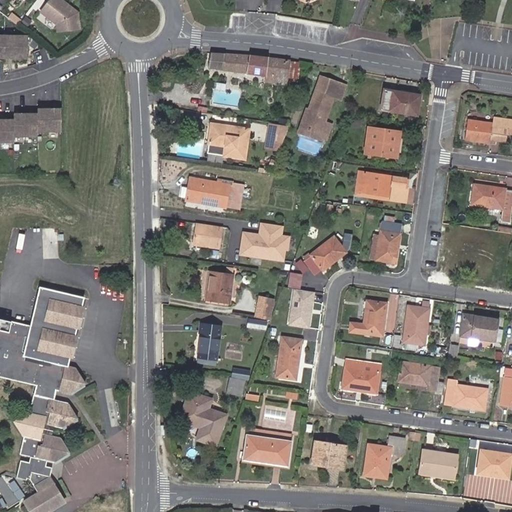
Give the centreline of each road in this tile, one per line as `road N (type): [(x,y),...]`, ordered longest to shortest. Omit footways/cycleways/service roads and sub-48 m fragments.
road 1 (residential): [(137,49),(145,492)]
road 2 (residential): [(464,511),(145,492)]
road 3 (residential): [(339,278),(321,388),(328,403),(511,433)]
road 4 (residential): [(171,32),(444,72)]
road 5 (residential): [(430,153),(410,286)]
road 6 (residential): [(0,87),(36,80),(116,38)]
